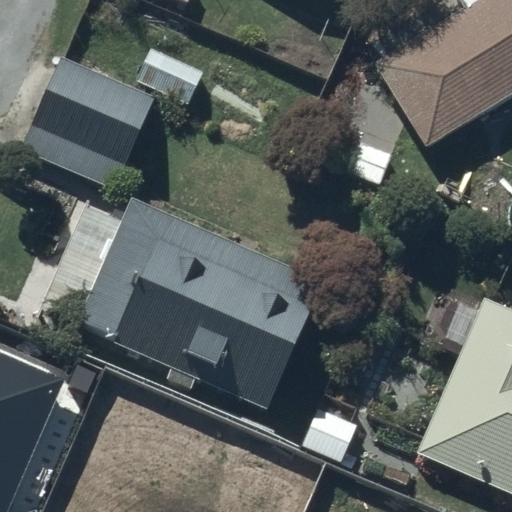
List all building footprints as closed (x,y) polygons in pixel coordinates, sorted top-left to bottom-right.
[(511,0),(500,0),(374,73),(422,155),(511,103),(511,0)] [(161,104),(56,60),(16,155),(121,198),(161,104)] [(139,225),(83,353),(280,439),(336,311),(139,225)] [(511,319),(485,307),(419,459),(511,500),(511,319)] [(6,511),(66,380),(0,350),(0,511),(6,511)] [(318,414),(301,451),(341,469),(358,432),(318,414)]
